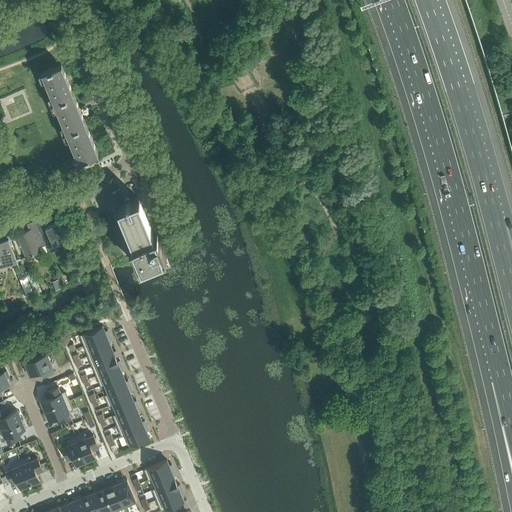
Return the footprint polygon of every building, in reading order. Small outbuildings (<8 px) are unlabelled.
[(113,16),(103,20),(107,29),(117,25),(113,16)] [(42,72),(55,102),(74,94),(62,64),(53,68),(52,68),(48,69),(48,70),(42,72)] [(74,94),(55,102),(67,132),(86,124),(74,94)] [(90,157),(89,157),(98,153),(86,124),(67,132),(79,161),(85,159),(90,157)] [(138,264),(135,265),(141,280),(171,268),(166,256),(167,256),(159,238),(157,234),(157,233),(154,234),(140,200),(139,198),(128,202),(118,206),(119,208),(133,243),(130,244),(129,244),(133,253),(134,253),(138,264)] [(35,220),(45,245),(52,242),(53,246),(67,240),(59,221),(46,226),(42,217),(35,220)] [(29,229),(16,234),(26,257),(41,251),(42,253),(48,251),(45,245),(35,220),(27,223),(29,229)] [(0,266),(17,262),(18,263),(9,240),(3,242),(0,243),(0,266)] [(58,279),(53,281),(56,289),(61,287),(58,279)] [(103,325),(80,335),(84,345),(110,335),(108,329),(105,330),(103,325)] [(110,335),(84,345),(88,355),(111,346),(109,341),(112,340),(110,335)] [(111,346),(88,355),(92,365),(115,355),(116,356),(118,355),(116,349),(113,350),(111,346)] [(47,353),(23,363),(26,370),(28,369),(31,374),(40,370),(43,377),(55,372),(47,353)] [(115,355),(92,365),(97,375),(122,364),(120,359),(117,360),(116,356),(115,355)] [(122,364),(97,375),(101,386),(105,384),(105,383),(124,375),(122,371),(124,370),(122,364)] [(7,370),(0,372),(0,394),(2,393),(0,387),(0,386),(9,383),(7,377),(9,376),(7,370)] [(124,375),(105,383),(105,384),(109,393),(130,384),(128,379),(126,380),(124,375)] [(109,393),(105,395),(109,405),(114,404),(113,403),(132,395),(130,391),(133,389),(130,384),(109,393)] [(48,397),(41,400),(45,409),(70,399),(66,390),(61,392),(59,386),(45,391),(48,397)] [(132,395),(113,403),(114,404),(117,413),(118,413),(139,404),(137,399),(134,400),(133,398),(132,395)] [(70,399),(45,409),(49,419),(56,416),(58,422),(72,417),(69,411),(73,409),(70,399)] [(117,413),(113,415),(117,425),(140,415),(138,411),(141,409),(139,404),(118,413),(117,413)] [(8,405),(0,408),(0,423),(1,426),(21,418),(17,409),(11,411),(8,405)] [(140,415),(117,425),(122,435),(126,434),(126,433),(147,424),(145,419),(142,420),(140,415)] [(1,426),(0,426),(0,435),(1,438),(5,436),(8,442),(21,437),(19,431),(25,428),(21,418),(1,426)] [(147,424),(126,433),(126,434),(130,444),(139,440),(140,443),(150,439),(148,434),(147,431),(149,429),(147,424)] [(85,432),(76,436),(86,460),(96,456),(93,450),(99,447),(94,434),(87,437),(85,432)] [(69,444),(62,447),(68,460),(74,458),(77,464),(86,460),(76,436),(67,440),(69,444)] [(30,455),(20,459),(30,483),(40,479),(37,473),(43,470),(38,457),(32,460),(30,455)] [(13,467),(7,470),(12,484),(18,481),(21,487),(30,483),(20,459),(11,463),(13,467)] [(167,459),(144,469),(149,480),(153,478),(153,477),(174,468),(172,463),(169,464),(167,459)] [(174,468),(153,477),(153,478),(157,487),(176,480),(174,475),(176,474),(174,468)] [(127,479),(115,484),(125,507),(137,502),(127,479)] [(157,487),(152,489),(157,499),(182,488),(180,483),(178,484),(176,480),(157,487)] [(115,484),(104,488),(113,509),(112,509),(113,511),(125,507),(115,484)] [(104,488),(93,493),(101,511),(105,511),(112,509),(113,509),(104,488)] [(182,488),(157,499),(161,510),(184,500),(182,495),(184,494),(182,488)] [(101,511),(93,493),(82,497),(88,511),(101,511)] [(88,511),(82,497),(71,502),(75,511),(88,511)] [(61,506),(60,507),(62,511),(75,511),(71,502),(61,506)]
